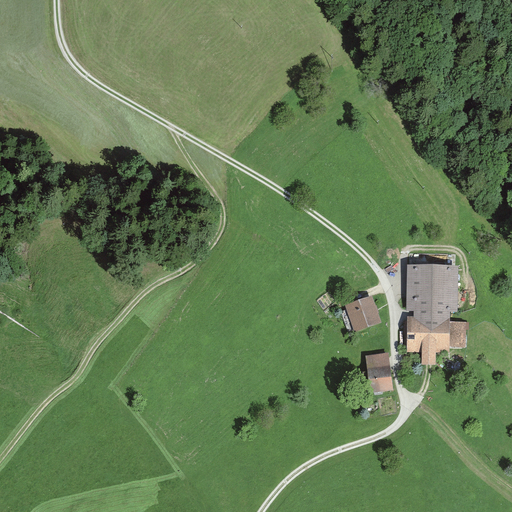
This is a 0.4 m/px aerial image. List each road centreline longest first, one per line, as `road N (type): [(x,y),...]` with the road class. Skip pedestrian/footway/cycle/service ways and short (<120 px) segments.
road 1 (track): [(266,511),(282,486),(415,406),(381,267),(245,168),(89,79),(61,34),(58,0)]
road 2 (track): [(0,466),(111,331),(207,251),(245,168)]
